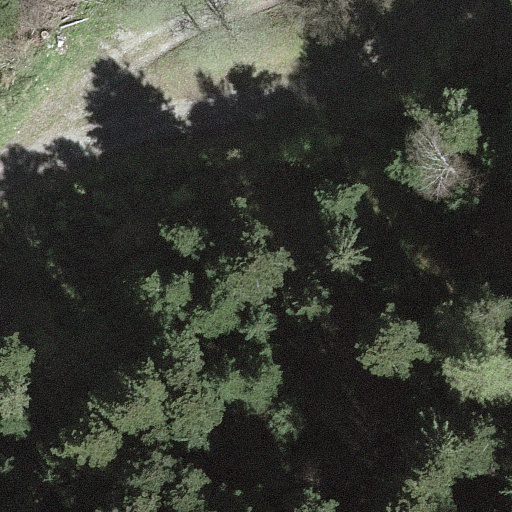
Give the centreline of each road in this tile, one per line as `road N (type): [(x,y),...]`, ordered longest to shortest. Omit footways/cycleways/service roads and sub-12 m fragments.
road 1 (track): [(439,0),(342,46),(123,117),(0,178)]
road 2 (track): [(75,141),(74,87),(92,59),(126,36),(227,0)]
